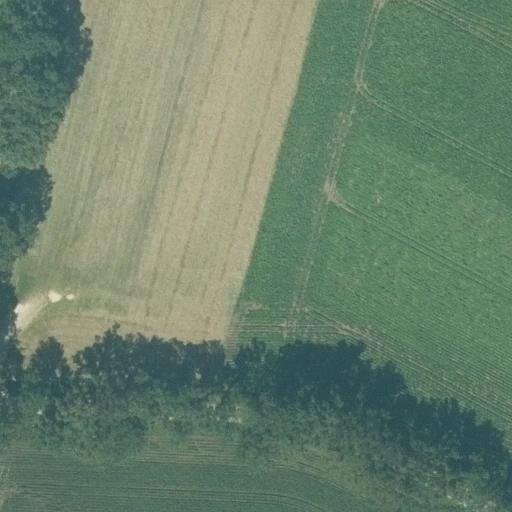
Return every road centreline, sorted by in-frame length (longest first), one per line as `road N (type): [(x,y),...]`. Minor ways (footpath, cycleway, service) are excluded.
road 1 (unclassified): [(482,511),(335,433),(254,415),(0,408)]
road 2 (unknown): [(0,385),(154,48),(168,0)]
